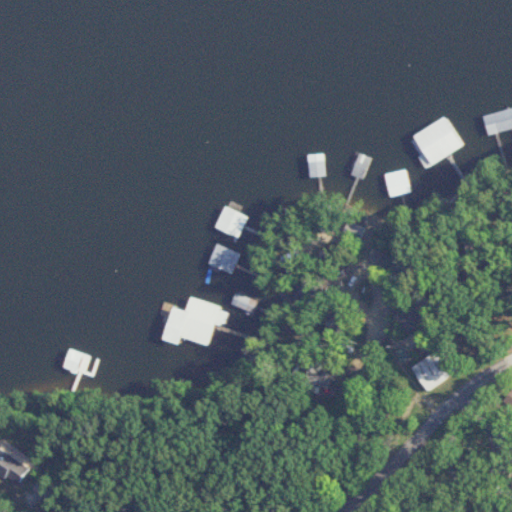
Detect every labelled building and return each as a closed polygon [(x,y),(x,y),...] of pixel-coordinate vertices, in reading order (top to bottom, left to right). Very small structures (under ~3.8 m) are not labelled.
[(487,134),(511,128),(511,108),(483,115),(487,134)] [(409,135),(427,166),(461,147),(443,116),(409,135)] [(309,178),(324,175),(320,152),(304,155),(309,178)] [(351,173),(363,178),(371,158),(359,154),(351,173)] [(395,195),(412,190),(406,169),(388,175),(395,195)] [(248,217),(225,205),(215,225),(238,237),(248,217)] [(209,261),(233,273),(243,253),(219,241),(209,261)] [(170,306),(162,340),(179,343),(180,337),(212,344),(221,304),(190,297),(187,310),(170,306)] [(405,331),(420,320),(408,306),(394,316),(405,331)] [(409,370),(427,391),(457,367),(439,346),(409,370)] [(90,353),(74,347),(66,366),(81,373),(90,353)] [(0,443),(0,471),(34,485),(44,461),(0,443)]
